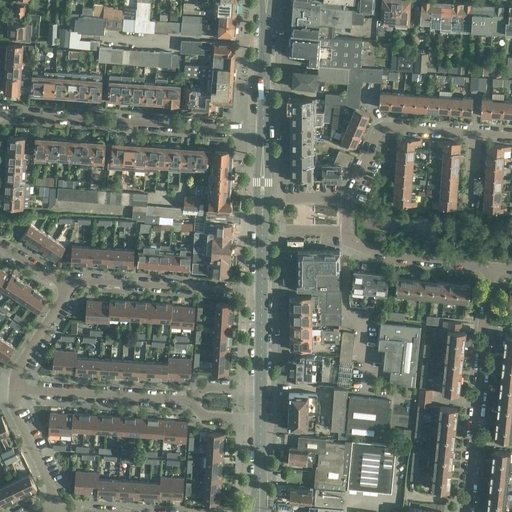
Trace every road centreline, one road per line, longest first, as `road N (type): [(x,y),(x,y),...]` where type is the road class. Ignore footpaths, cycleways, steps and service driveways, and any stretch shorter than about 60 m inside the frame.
road 1 (residential): [(265,129),(0,114)]
road 2 (residential): [(466,511),(491,269)]
road 3 (residential): [(261,292),(64,279)]
road 4 (residential): [(190,400),(13,389)]
road 5 (residential): [(474,133),(380,128),(347,195)]
road 6 (residential): [(346,230),(349,242),(393,257),(491,269)]
road 7 (secondary): [(265,129),(267,0)]
